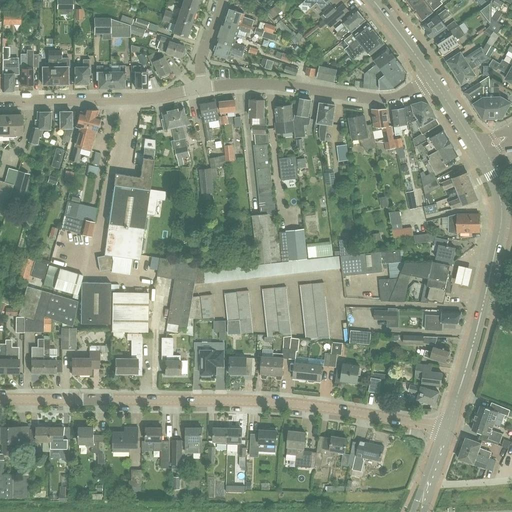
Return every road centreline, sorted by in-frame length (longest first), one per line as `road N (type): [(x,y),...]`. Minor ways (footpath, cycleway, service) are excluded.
road 1 (tertiary): [(0,398),(260,400),(437,428)]
road 2 (residential): [(202,87),(288,85),(372,98),(411,91),(431,77)]
road 3 (unknown): [(132,99),(92,259),(96,272),(142,281)]
road 4 (residential): [(0,103),(148,98),(202,87)]
road 5 (tertiary): [(481,310),(501,201),(478,152)]
road 6 (tertiary): [(447,431),(481,310)]
